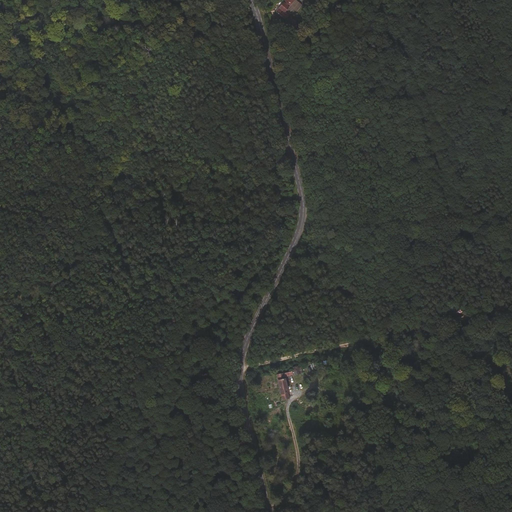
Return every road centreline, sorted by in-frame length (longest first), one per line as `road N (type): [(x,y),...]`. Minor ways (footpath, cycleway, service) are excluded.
road 1 (unknown): [(163,0),(216,38),(237,81),(271,224),(118,343),(0,482)]
road 2 (tertiary): [(267,511),(241,358),(303,211),(251,0)]
road 3 (unknown): [(216,38),(0,313)]
road 4 (track): [(355,350),(511,313)]
road 5 (unknown): [(0,120),(11,117),(98,190)]
